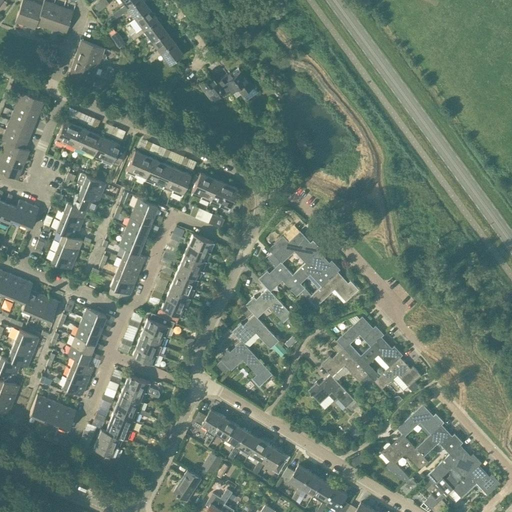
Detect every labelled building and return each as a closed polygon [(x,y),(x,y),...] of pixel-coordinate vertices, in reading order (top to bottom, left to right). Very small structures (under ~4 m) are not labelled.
[(25,25),(33,1),(29,0),(22,0),(15,21),(25,25)] [(43,5),(36,23),(37,23),(46,27),(54,3),(45,0),(43,5)] [(99,11),(109,3),(107,0),(101,0),(95,5),(95,6),(92,8),(96,13),(99,10),(99,11)] [(123,12),(128,8),(127,6),(134,0),(122,0),(125,3),(120,8),(123,12)] [(135,17),(149,6),(144,0),(134,0),(127,6),(128,8),(129,8),(135,17)] [(33,1),(25,25),(34,28),(35,28),(37,23),(36,23),(43,5),(33,1)] [(56,30),(64,7),(54,3),(46,27),(56,30)] [(139,35),(145,30),(144,28),(157,18),(149,6),(135,17),(142,26),(136,30),(139,35)] [(65,34),(74,10),(64,7),(56,30),(65,34)] [(117,17),(123,12),(120,8),(113,12),(117,17)] [(152,39),(166,29),(157,18),(144,28),(145,30),(152,39)] [(156,57),(162,53),(160,50),(174,40),(166,29),(152,39),(159,49),(153,53),(156,57)] [(133,39),(139,35),(136,30),(130,35),(133,39)] [(111,35),(117,43),(122,39),(116,31),(115,32),(111,35)] [(105,58),(106,54),(102,53),(104,47),(81,39),(78,49),(101,57),(105,58)] [(169,62),(183,52),(174,40),(160,50),(162,53),(169,62)] [(97,67),(101,57),(78,49),(74,59),(97,67)] [(150,62),(156,57),(153,53),(147,57),(150,62)] [(94,77),(97,67),(74,59),(71,69),(94,77)] [(227,73),(221,77),(228,86),(231,90),(231,91),(237,86),(242,93),(246,99),(258,90),(253,84),(242,69),(240,70),(238,67),(232,72),(234,75),(231,77),(227,73)] [(90,86),(94,77),(71,69),(67,78),(90,86)] [(216,81),(211,75),(200,83),(211,98),(223,90),(226,94),(231,91),(221,77),(216,81)] [(40,110),(45,100),(22,90),(18,100),(40,110)] [(37,119),(40,110),(18,100),(14,110),(37,119)] [(33,128),(37,119),(14,110),(10,119),(33,128)] [(65,144),(74,122),(64,118),(55,140),(65,144)] [(29,138),(33,128),(10,119),(6,128),(29,138)] [(74,148),(83,126),(74,122),(65,144),(74,148)] [(83,152),(92,130),(83,126),(74,148),(83,152)] [(30,150),(30,149),(25,147),(29,138),(6,128),(2,138),(30,150)] [(92,156),(102,134),(92,130),(83,152),(92,156)] [(101,160),(111,138),(102,134),(92,156),(101,160)] [(26,159),(30,150),(2,138),(7,140),(3,149),(26,159)] [(111,164),(120,142),(111,138),(101,160),(111,164)] [(242,144),(240,149),(247,152),(249,147),(242,144)] [(136,174),(145,152),(135,148),(126,170),(136,174)] [(0,159),(22,168),(26,159),(3,149),(0,156),(0,159)] [(145,178),(154,156),(145,152),(136,174),(145,178)] [(154,182),(163,160),(154,156),(145,178),(154,182)] [(0,170),(18,178),(22,168),(0,159),(0,170)] [(163,186),(173,164),(163,160),(154,182),(163,186)] [(172,190),(181,168),(173,164),(163,186),(172,190)] [(182,194),(191,172),(181,168),(172,190),(182,194)] [(98,169),(96,174),(104,178),(106,172),(98,169)] [(201,196),(210,174),(201,170),(191,192),(201,196)] [(102,192),(106,182),(86,174),(82,184),(102,192)] [(210,200),(219,178),(210,174),(201,196),(210,200)] [(219,204),(229,182),(219,178),(210,200),(219,204)] [(229,208),(238,187),(229,182),(219,204),(229,208)] [(98,201),(102,192),(82,184),(78,194),(98,201)] [(17,205),(9,202),(13,194),(9,192),(6,201),(8,201),(0,219),(0,221),(8,225),(19,199),(17,205)] [(94,211),(98,201),(78,194),(74,203),(94,211)] [(156,204),(138,197),(134,207),(152,214),(153,213),(155,207),(164,210),(165,207),(157,203),(156,204)] [(19,199),(11,218),(12,218),(21,222),(29,203),(19,199)] [(94,211),(74,203),(67,200),(63,210),(83,218),(87,208),(94,211)] [(29,203),(21,222),(27,224),(25,227),(29,229),(30,226),(38,206),(29,203)] [(152,214),(134,207),(130,216),(148,224),(149,222),(151,216),(160,220),(162,216),(153,213),(152,214)] [(79,227),(83,218),(63,210),(59,219),(79,227)] [(148,224),(130,216),(126,226),(144,233),(145,231),(147,226),(156,229),(158,226),(149,222),(148,224)] [(82,240),(82,239),(75,237),(79,227),(59,219),(56,228),(63,231),(63,232),(82,240)] [(144,233),(126,226),(122,235),(141,243),(141,241),(144,235),(153,239),(154,235),(145,231),(144,233)] [(281,236),(269,247),(273,251),(275,253),(281,260),(283,262),(295,251),(305,263),(319,250),(322,248),(314,239),(311,241),(300,229),(289,239),(288,240),(285,236),(281,236)] [(211,251),(215,241),(193,231),(189,241),(211,251)] [(79,249),(82,240),(63,232),(59,241),(79,249)] [(141,243),(122,235),(118,245),(137,252),(140,245),(149,248),(150,245),(141,241),(141,243)] [(75,259),(79,249),(59,241),(55,251),(75,259)] [(207,260),(211,251),(189,241),(185,250),(207,260)] [(140,267),(145,256),(137,253),(137,252),(118,245),(126,248),(121,259),(140,267)] [(203,269),(207,260),(185,250),(181,259),(203,269)] [(305,263),(293,273),(301,282),(310,274),(321,286),(338,270),(340,268),(332,260),(330,262),(319,250),(305,263)] [(71,268),(75,259),(55,251),(51,260),(71,268)] [(137,276),(140,267),(121,259),(117,268),(137,276)] [(202,272),(203,269),(181,259),(177,269),(199,278),(202,272)] [(268,269),(260,277),(269,287),(271,290),(283,279),(297,294),(306,287),(301,282),(293,273),(283,262),(281,260),(276,265),(270,270),(268,269)] [(133,285),(137,276),(117,268),(114,277),(133,285)] [(195,287),(199,278),(177,269),(173,278),(195,287)] [(0,291),(5,294),(13,274),(4,270),(0,279),(0,291)] [(321,286),(308,297),(316,306),(335,289),(338,292),(336,293),(344,301),(345,300),(359,288),(351,279),(348,282),(338,270),(321,286)] [(15,298),(23,278),(13,274),(5,294),(15,298)] [(129,294),(133,285),(114,277),(110,286),(112,287),(110,293),(126,301),(129,294)] [(24,302),(32,282),(23,278),(15,298),(24,302)] [(191,297),(195,287),(173,278),(169,287),(191,297)] [(31,312),(39,293),(30,289),(32,282),(24,302),(21,309),(31,312)] [(187,305),(191,297),(169,287),(165,296),(187,305)] [(255,295),(247,303),(256,314),(259,316),(270,306),(284,321),(292,313),(271,290),(269,287),(258,298),(255,295)] [(40,316),(48,297),(39,293),(31,312),(40,316)] [(183,315),(187,305),(165,296),(161,306),(183,315)] [(50,320),(58,301),(48,297),(40,316),(50,320)] [(105,314),(87,307),(83,317),(102,324),(103,322),(105,317),(113,320),(114,317),(105,313),(105,314)] [(179,323),(152,312),(150,318),(147,317),(143,326),(166,335),(169,326),(177,329),(179,323)] [(242,321),(233,329),(243,340),(245,342),(256,331),(271,347),(272,346),(278,340),(279,339),(259,316),(256,314),(245,324),(242,321)] [(363,314),(337,339),(345,347),(349,352),(355,347),(351,342),(360,334),(371,345),(382,335),(384,332),(376,324),(374,326),(363,314)] [(102,324),(83,317),(79,326),(98,334),(99,332),(101,327),(109,330),(111,326),(103,322),(102,324)] [(98,334),(79,326),(75,335),(94,343),(95,341),(97,336),(105,339),(107,335),(99,332),(98,334)] [(162,344),(166,335),(143,326),(139,335),(162,344)] [(35,346),(39,337),(19,329),(16,338),(35,346)] [(94,343),(75,335),(71,345),(90,353),(91,351),(93,345),(101,348),(103,345),(95,341),(94,343)] [(139,335),(136,345),(158,354),(162,356),(165,356),(165,354),(159,352),(162,344),(139,335)] [(362,354),(356,359),(363,367),(378,353),(389,365),(374,379),(400,355),(401,355),(403,353),(394,344),(392,346),(382,335),(371,345),(362,354)] [(31,356),(35,346),(16,338),(12,348),(31,356)] [(331,355),(322,363),(331,373),(337,380),(349,369),(359,380),(362,378),(369,385),(375,380),(374,379),(367,372),(368,372),(363,367),(356,359),(349,352),(345,347),(337,339),(336,339),(335,338),(331,342),(339,351),(333,357),(331,355)] [(229,348),(220,356),(223,358),(231,367),(232,369),(244,359),(257,373),(252,377),(259,385),(273,373),(267,366),(245,342),(243,340),(231,351),(229,348)] [(278,340),(272,346),(281,355),(287,350),(278,340)] [(90,353),(71,345),(67,354),(86,362),(89,355),(98,358),(99,354),(91,351),(90,353)] [(136,345),(132,354),(154,363),(158,365),(162,356),(158,354),(136,345)] [(27,365),(31,356),(12,348),(8,357),(27,365)] [(89,375),(93,365),(86,362),(67,354),(67,355),(74,357),(70,367),(89,375)] [(7,358),(1,355),(0,356),(0,365),(17,372),(20,363),(27,366),(27,365),(8,357),(7,358)] [(400,355),(374,379),(382,388),(393,378),(404,389),(409,385),(409,386),(422,374),(414,364),(411,366),(401,355),(400,355)] [(0,376),(13,381),(17,372),(0,365),(0,376)] [(85,384),(89,375),(70,367),(66,376),(85,384)] [(147,391),(151,381),(129,373),(125,382),(147,391)] [(318,381),(309,390),(321,403),(325,408),(334,399),(330,395),(333,392),(346,407),(346,406),(351,411),(359,403),(355,399),(337,380),(331,373),(320,384),(318,381)] [(0,387),(16,394),(19,384),(13,382),(13,381),(0,376),(0,387)] [(81,394),(85,384),(66,376),(62,386),(81,394)] [(143,400),(147,391),(125,382),(121,391),(143,400)] [(0,398),(12,403),(16,394),(0,387),(0,398)] [(139,410),(143,400),(121,391),(117,401),(139,410)] [(39,417),(47,398),(38,394),(30,413),(39,417)] [(396,396),(393,399),(397,403),(402,398),(399,395),(396,396)] [(0,409),(8,413),(12,403),(0,398),(0,409)] [(49,421),(57,402),(47,398),(39,417),(49,421)] [(136,419),(139,410),(117,401),(114,410),(136,419)] [(58,425),(66,406),(57,402),(49,421),(58,425)] [(402,422),(398,426),(405,434),(405,435),(406,435),(420,421),(431,433),(443,422),(445,420),(437,412),(435,414),(424,402),(402,422)] [(68,429),(76,410),(66,406),(58,425),(68,429)] [(215,430),(224,415),(212,407),(207,415),(201,411),(193,424),(199,428),(203,422),(209,426),(205,433),(209,435),(209,434),(214,437),(217,431),(215,430)] [(132,429),(136,419),(114,410),(110,420),(132,429)] [(167,413),(165,420),(172,423),(174,416),(167,413)] [(227,437),(236,422),(224,415),(215,430),(217,431),(227,437)] [(394,422),(398,426),(402,422),(398,418),(394,422)] [(128,438),(132,429),(110,420),(106,429),(102,427),(102,428),(128,438)] [(236,443),(233,449),(237,452),(241,446),(239,445),(248,429),(236,422),(227,437),(236,443)] [(425,455),(435,446),(446,458),(462,443),(465,441),(456,432),(454,434),(443,422),(431,433),(417,447),(425,455)] [(128,438),(102,428),(98,437),(120,446),(123,437),(128,439),(128,438)] [(356,428),(350,433),(354,438),(360,432),(356,428)] [(251,452),(260,437),(248,429),(239,445),(241,446),(251,452)] [(209,434),(209,435),(205,441),(210,444),(213,438),(214,437),(209,434)] [(429,460),(425,455),(417,447),(417,446),(416,447),(406,435),(405,435),(394,445),(391,442),(382,450),(390,459),(385,467),(406,481),(407,479),(410,477),(396,461),(406,452),(421,467),(429,460)] [(116,456),(120,446),(98,437),(94,447),(116,456)] [(261,466),(262,466),(265,460),(263,459),(272,444),(260,437),(251,452),(261,458),(257,463),(261,466)] [(462,443),(446,458),(435,467),(443,475),(443,476),(453,466),(464,478),(481,463),(483,461),(475,452),(473,454),(462,443)] [(265,460),(275,466),(273,470),(279,473),(287,460),(281,457),(284,451),(272,444),(263,459),(265,460)] [(80,445),(77,453),(81,455),(85,447),(80,445)] [(233,459),(237,452),(233,449),(229,456),(233,459)] [(211,450),(201,466),(212,473),(222,457),(211,450)] [(216,472),(218,473),(217,474),(221,476),(229,464),(225,461),(224,463),(222,462),(216,472)] [(257,473),(261,466),(257,463),(253,470),(257,473)] [(312,471),(299,463),(295,470),(288,466),(281,476),(289,481),(290,478),(300,484),(296,490),(296,491),(301,493),(304,487),(302,486),(312,471)] [(454,487),(448,493),(456,501),(478,482),(488,493),(501,481),(494,472),(491,474),(481,463),(464,478),(454,487)] [(448,493),(454,487),(443,476),(443,475),(435,467),(428,474),(438,484),(436,486),(442,492),(442,493),(445,491),(447,493),(447,494),(448,493)] [(187,498),(202,477),(188,468),(174,490),(187,498)] [(308,489),(314,493),(323,478),(312,471),(302,486),(304,487),(305,487),(308,489)] [(401,486),(407,492),(419,481),(413,475),(411,476),(410,477),(407,479),(406,481),(401,486)] [(325,508),(329,502),(326,500),(336,485),(323,478),(314,493),(324,499),(320,505),(325,508)] [(345,511),(350,503),(344,499),(348,493),(336,485),(326,500),(329,502),(332,504),(329,508),(335,511),(345,511)] [(221,509),(232,491),(227,487),(221,496),(213,492),(205,503),(209,506),(205,511),(219,511),(221,509)] [(301,493),(296,491),(292,497),(297,500),(301,493)] [(442,492),(437,497),(433,493),(425,500),(432,507),(447,493),(445,491),(442,493),(442,492)] [(371,511),(374,508),(361,501),(354,511),(371,511)] [(233,511),(235,509),(225,503),(221,509),(219,511),(233,511)] [(261,511),(267,511),(271,507),(266,503),(260,511),(261,511)]
